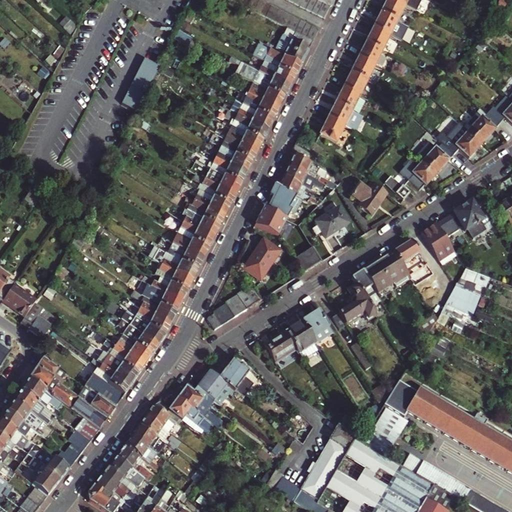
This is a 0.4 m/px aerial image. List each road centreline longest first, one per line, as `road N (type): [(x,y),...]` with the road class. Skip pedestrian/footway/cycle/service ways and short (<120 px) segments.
road 1 (residential): [(174,348),(193,355),(219,345),(511,157)]
road 2 (residential): [(174,348),(350,0)]
road 3 (residential): [(174,348),(58,505)]
